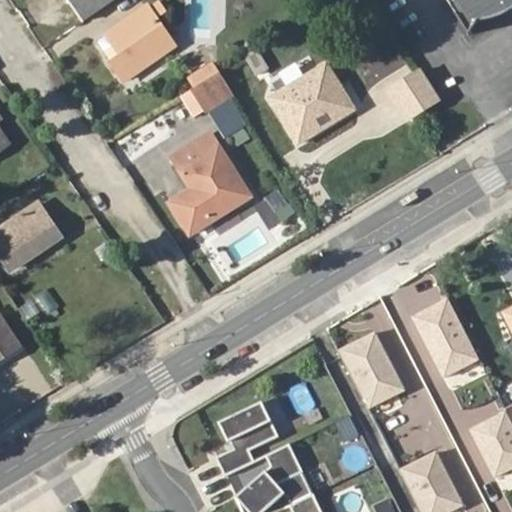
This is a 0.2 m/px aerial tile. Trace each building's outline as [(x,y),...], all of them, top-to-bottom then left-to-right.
[(59,0),(77,24),(112,0),(59,0)] [(511,0),(447,0),(468,34),(475,15),(484,14),(492,12),(497,10),(498,10),(503,6),(504,6),(505,5),(510,3),(511,0)] [(106,62),(119,81),(169,46),(146,11),(110,34),(121,51),(106,62)] [(262,70),(251,51),(240,58),(251,76),(262,70)] [(345,105),(320,65),(265,99),(293,144),(326,123),(323,118),(345,105)] [(437,98),(418,69),(385,91),(404,120),(437,98)] [(226,93),(214,74),(189,90),(201,109),(226,93)] [(348,109),(345,105),(323,118),(326,123),(348,109)] [(223,137),(243,126),(233,108),(213,119),(223,137)] [(186,194),(165,207),(185,236),(205,223),(207,222),(204,217),(224,203),(229,210),(246,199),(215,148),(205,153),(197,141),(165,161),(186,194)] [(205,223),(206,225),(229,210),(224,203),(204,217),(207,222),(205,223)] [(0,261),(6,270),(55,237),(41,217),(37,211),(33,205),(0,228),(0,261)] [(41,217),(55,237),(56,236),(37,211),(41,217)] [(451,300),(413,319),(445,380),(482,361),(451,300)] [(511,306),(500,312),(511,336),(511,306)] [(0,357),(15,347),(0,323),(0,357)] [(377,333),(339,352),(371,413),(408,394),(377,333)] [(231,449),(214,457),(215,461),(223,476),(253,462),(247,450),(276,436),(260,402),(216,422),(226,442),(228,441),(231,449)] [(511,422),(508,415),(471,434),(502,496),(511,490),(511,422)] [(300,471),(287,443),(263,455),(269,466),(233,497),(246,511),(260,511),(283,493),(275,484),(300,471)] [(466,511),(437,455),(399,474),(418,511),(466,511)] [(319,511),(311,493),(287,505),(290,511),(319,511)]
